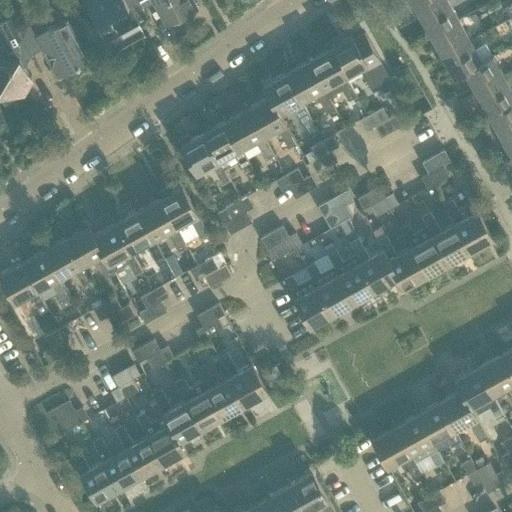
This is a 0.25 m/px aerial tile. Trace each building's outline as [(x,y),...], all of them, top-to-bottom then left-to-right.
[(143,8),(138,0),(83,0),(111,51),(142,34),(135,20),(146,14),(143,8)] [(138,0),(143,8),(153,3),(158,11),(159,11),(166,24),(181,16),(181,17),(197,8),(192,0),(138,0)] [(409,0),(418,14),(442,0),(409,0)] [(459,19),(448,0),(442,0),(418,14),(429,35),(459,19)] [(0,56),(0,93),(18,94),(28,75),(20,59),(31,53),(18,30),(16,26),(11,18),(0,24),(0,36),(11,56),(9,57),(0,56)] [(35,35),(29,24),(18,30),(31,53),(41,48),(58,78),(89,61),(66,18),(35,35)] [(429,35),(441,56),(470,40),(459,19),(429,35)] [(352,35),(330,47),(346,75),(359,67),(370,87),(389,76),(364,32),(354,38),(352,35)] [(441,56),(453,77),(463,71),(482,60),(493,54),(486,42),(475,48),(470,40),(441,56)] [(348,99),(356,94),(346,75),(330,47),(308,59),(324,87),(337,79),(348,99)] [(504,75),(493,54),(482,60),(463,71),(475,92),(504,75)] [(334,106),(324,87),(308,59),(286,71),(301,99),(315,92),(325,111),(334,106)] [(312,119),(301,99),(286,71),(262,84),(268,95),(269,95),(278,112),(279,111),(293,104),(303,123),(312,119)] [(511,89),(504,75),(475,92),(486,113),(511,98),(511,89)] [(269,95),(268,95),(248,106),(264,135),(277,128),(288,147),(296,142),(279,111),(278,112),(269,95)] [(511,125),(511,98),(486,113),(498,134),(511,125)] [(275,154),(264,135),(248,106),(226,118),(242,147),(255,140),(266,159),(275,154)] [(366,129),(373,125),(388,117),(382,106),(360,118),(366,129)] [(395,113),(388,117),(373,125),(379,136),(401,124),(395,113)] [(226,118),(204,130),(220,159),(225,168),(238,161),(244,171),(253,166),(242,147),(226,118)] [(511,125),(498,134),(510,156),(511,155),(511,125)] [(225,168),(220,159),(204,130),(181,143),(197,172),(211,164),(222,183),(231,178),(225,168)] [(331,134),(310,146),(315,156),(329,149),(337,144),(331,134)] [(336,160),(329,149),(315,156),(309,160),(315,172),(336,160)] [(429,172),(443,164),(450,160),(444,149),(422,161),(429,172)] [(449,175),(443,164),(429,172),(421,176),(427,187),(449,175)] [(282,189),(289,185),(303,177),(297,166),(276,178),(282,189)] [(303,177),(289,185),(295,197),(316,185),(310,174),(303,177)] [(161,197),(177,226),(190,219),(201,237),(209,233),(183,185),(161,197)] [(363,208),(371,204),(385,196),(379,185),(357,197),(363,208)] [(318,205),(324,216),(346,204),(353,200),(347,189),(318,205)] [(385,196),(371,204),(377,215),(399,203),(392,192),(385,196)] [(231,217),(245,209),(253,205),(247,194),(225,206),(231,217)] [(187,245),(177,226),(161,197),(139,209),(155,238),(168,231),(179,250),(187,245)] [(443,203),(453,222),(470,251),(493,237),(473,201),(458,209),(452,198),(443,203)] [(417,204),(423,215),(430,211),(424,200),(417,204)] [(346,204),(324,216),(330,227),(352,215),(346,204)] [(225,206),(218,211),(224,221),(231,217),(225,206)] [(139,209),(117,222),(133,251),(146,243),(156,262),(166,257),(155,238),(139,209)] [(252,221),(245,209),(231,217),(224,221),(230,233),(252,221)] [(448,263),(470,251),(453,222),(440,229),(430,211),(423,215),(421,216),(427,226),(448,263)] [(143,269),(133,251),(117,222),(95,234),(110,263),(114,270),(128,263),(135,274),(143,269)] [(115,271),(114,270),(110,263),(95,234),(88,223),(67,235),(83,263),(95,256),(106,276),(115,271)] [(408,223),(400,228),(410,246),(426,275),(448,263),(427,226),(414,233),(408,223)] [(283,224),(261,236),(267,248),(275,244),(289,236),(283,224)] [(381,226),(372,231),(378,240),(386,235),(381,226)] [(289,236),(275,244),(281,255),(302,243),(296,232),(289,236)] [(67,235),(45,248),(61,276),(73,269),(84,288),(94,283),(83,263),(67,235)] [(404,287),(426,275),(410,246),(396,254),(386,235),(378,240),(382,248),(398,277),(404,287)] [(376,289),(398,277),(382,248),(369,256),(358,237),(350,242),(356,252),(376,289)] [(324,246),(329,253),(336,249),(332,241),(324,246)] [(275,244),(267,248),(274,259),(279,256),(281,255),(275,244)] [(45,248),(23,259),(39,288),(52,281),(62,300),(71,295),(61,276),(45,248)] [(329,253),(328,254),(334,264),(339,273),(354,301),(376,289),(356,252),(342,260),(336,249),(329,253)] [(191,267),(197,279),(204,275),(218,267),(212,256),(191,267)] [(274,259),(273,260),(278,269),(284,265),(279,256),(274,259)] [(0,273),(3,279),(0,280),(0,286),(10,304),(15,301),(29,293),(40,313),(50,307),(39,288),(23,259),(0,272),(0,273)] [(314,261),(306,266),(312,277),(316,285),(332,314),(354,301),(339,273),(334,264),(320,272),(314,261)] [(226,263),(218,267),(204,275),(210,286),(232,274),(226,263)] [(292,273),(284,278),(310,326),(332,314),(316,285),(312,277),(298,284),(292,273)] [(146,307),(161,299),(169,294),(163,283),(140,295),(146,307)] [(100,319),(107,315),(122,307),(115,295),(93,308),(100,319)] [(161,299),(146,307),(139,311),(146,322),(168,310),(161,299)] [(203,325),(217,317),(225,313),(218,302),(197,314),(203,325)] [(128,303),(122,307),(107,315),(113,326),(135,314),(128,303)] [(223,328),(217,317),(203,325),(195,329),(202,340),(223,328)] [(43,336),(49,346),(63,339),(71,334),(65,323),(43,336)] [(160,349),(154,338),(132,350),(138,361),(145,357),(160,349)] [(63,339),(49,346),(42,350),(48,362),(70,350),(63,339)] [(167,345),(160,349),(145,357),(152,368),(173,356),(167,345)] [(511,345),(499,353),(511,375),(511,345)] [(227,352),(218,357),(229,376),(244,404),(268,391),(252,363),(237,371),(227,352)] [(511,396),(511,375),(499,353),(477,365),(493,393),(506,386),(511,396)] [(118,386),(133,378),(139,374),(133,363),(112,375),(118,386)] [(222,416),(244,404),(229,376),(215,383),(205,364),(196,369),(202,380),(222,416)] [(275,364),(262,371),(270,386),(283,379),(275,364)] [(477,365),(454,378),(460,389),(470,406),(475,414),(489,407),(495,418),(504,413),(493,393),(477,365)] [(183,376),(174,381),(185,400),(201,428),(222,416),(202,380),(189,387),(183,376)] [(117,401),(139,389),(133,378),(118,386),(111,390),(117,401)] [(180,440),(201,428),(185,400),(171,408),(161,389),(152,393),(164,415),(168,422),(169,422),(179,440),(180,440)] [(460,389),(439,401),(455,429),(468,421),(479,441),(487,436),(470,406),(460,389)] [(47,411),(54,422),(61,418),(75,410),(69,399),(47,411)] [(455,429),(439,401),(417,413),(438,449),(451,442),(457,453),(465,448),(455,429)] [(83,406),(75,410),(61,418),(67,429),(89,417),(83,406)] [(135,415),(146,435),(162,463),(186,450),(180,440),(179,440),(169,422),(168,422),(164,415),(151,422),(144,410),(135,415)] [(417,413),(395,425),(411,453),(415,461),(429,454),(435,465),(444,460),(438,449),(417,413)] [(61,418),(54,422),(60,433),(67,429),(61,418)] [(140,475),(162,463),(146,435),(132,442),(122,423),(114,428),(124,447),(140,475)] [(415,461),(411,453),(395,425),(372,438),(388,466),(403,458),(413,477),(422,473),(415,461)] [(118,487),(140,475),(124,447),(111,454),(100,435),(92,440),(102,459),(118,487)] [(511,435),(502,440),(508,451),(511,449),(511,435)] [(97,499),(118,487),(102,459),(89,466),(78,447),(70,452),(97,499)] [(511,449),(508,451),(501,455),(507,466),(511,463),(511,449)] [(482,455),(476,459),(480,467),(487,463),(482,455)] [(468,474),(474,485),(481,481),(495,473),(489,462),(487,463),(480,467),(468,474)] [(503,469),(495,473),(481,481),(487,492),(509,479),(503,469)] [(291,484),(306,511),(320,504),(323,511),(335,511),(313,472),(291,484)] [(291,484),(269,496),(277,511),(306,511),(291,484)] [(422,511),(425,511),(438,505),(445,501),(439,490),(417,502),(422,511)] [(277,511),(269,496),(247,509),(248,511),(277,511)]
